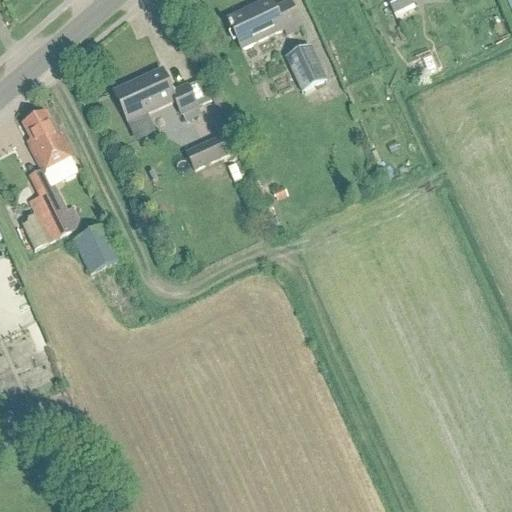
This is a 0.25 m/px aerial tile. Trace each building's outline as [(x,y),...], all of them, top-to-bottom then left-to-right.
[(408,0),(392,0),(386,3),(395,21),(414,12),(413,9),(408,0)] [(504,38),(485,0),(469,0),(461,4),(482,48),(504,38)] [(270,3),(226,24),(241,55),(284,34),(287,39),(302,32),(289,5),(274,12),(270,3)] [(285,65),(294,86),(301,100),(327,88),(311,53),(285,65)] [(172,97),(162,74),(112,97),(127,128),(175,106),(181,119),(197,112),(187,90),(172,97)] [(45,117),(22,129),(33,149),(28,151),(44,180),(75,163),(60,134),(58,135),(55,130),(53,131),(45,117)] [(221,123),(236,155),(257,145),(247,124),(239,128),(234,117),(221,123)] [(221,124),(213,127),(220,142),(222,141),(227,138),(221,124)] [(231,159),(222,141),(220,142),(186,157),(194,175),(231,159)] [(227,173),(234,187),(242,184),(235,169),(227,173)] [(34,195),(38,203),(29,207),(49,248),(82,231),(73,212),(68,215),(53,185),(34,195)] [(273,197),(277,207),(287,203),(282,193),(273,197)] [(91,279),(121,263),(103,229),(73,246),(91,279)]
